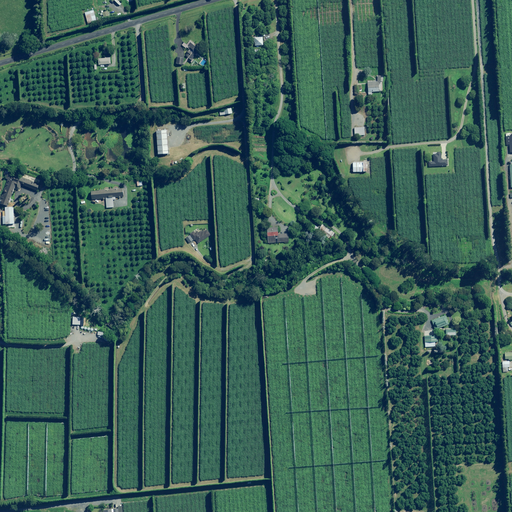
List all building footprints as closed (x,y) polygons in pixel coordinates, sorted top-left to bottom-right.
[(97,20),(94,10),(85,12),(88,23),(97,20)] [(107,10),(102,12),(100,13),(101,15),(103,14),(104,18),(109,16),(107,10)] [(263,44),(263,36),(254,37),(254,42),(255,42),(255,45),(263,44)] [(184,42),(182,45),(186,48),(187,47),(189,49),(185,55),(189,58),(188,59),(190,61),(196,54),(201,47),(190,39),(187,44),(184,42)] [(111,63),(110,56),(105,57),(105,58),(98,59),(99,65),(111,63)] [(383,76),(378,76),(378,80),(368,80),(369,94),(372,94),(372,91),(383,91),(383,80),(384,80),(383,76)] [(169,153),(167,129),(157,130),(159,153),(169,153)] [(442,159),(441,151),(438,151),(438,153),(433,153),(434,161),(429,162),(429,166),(449,165),(448,159),(442,159)] [(368,171),(367,161),(353,162),(354,171),(368,171)] [(14,171),(8,170),(4,172),(4,173),(6,176),(6,178),(7,179),(0,201),(0,202),(8,205),(13,191),(14,192),(15,189),(18,190),(20,189),(22,185),(39,190),(40,189),(39,188),(41,182),(14,174),(14,171)] [(124,196),(123,188),(91,191),(92,199),(106,198),(107,209),(109,208),(109,207),(114,207),(113,199),(116,199),(116,197),(124,196)] [(14,223),(14,207),(5,207),(5,211),(3,211),(3,217),(6,217),(6,223),(14,223)] [(335,232),(323,224),(319,229),(323,232),(325,233),(324,235),(329,238),(331,236),(332,237),(335,232)] [(279,234),(278,227),(268,227),(268,242),(289,241),(289,233),(279,234)] [(189,243),(195,239),(198,243),(211,234),(207,228),(202,231),(201,228),(198,230),(198,229),(190,234),(185,238),(189,243)] [(446,315),(432,320),(436,329),(449,324),(446,315)] [(438,341),(438,335),(425,335),(426,347),(436,346),(435,341),(438,341)]
